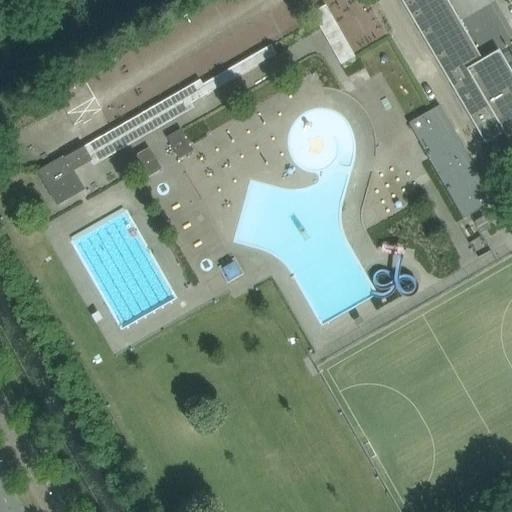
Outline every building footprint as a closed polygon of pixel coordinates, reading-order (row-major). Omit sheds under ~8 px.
[(400,0),(485,145),(503,135),(505,139),(511,135),(511,72),(499,50),(482,60),(446,0),(400,0)] [(312,14),(324,36),(341,66),(355,58),(325,6),(312,14)] [(200,81),(83,149),(90,162),(275,55),(271,46),(201,87),(199,83),(200,82),(200,81)] [(489,192),(439,106),(408,124),(463,220),(487,206),(482,196),(489,192)] [(175,154),(190,145),(185,137),(170,145),(175,154)] [(153,155),(138,163),(143,172),(158,164),(153,155)] [(38,172),(56,203),(73,188),(73,174),(74,174),(72,171),(64,157),(57,161),(38,172)] [(480,234),(487,230),(490,229),(483,218),(474,223),(480,234)] [(237,274),(235,269),(232,265),(231,266),(226,258),(221,261),(226,269),(224,270),(229,278),(237,274)]
